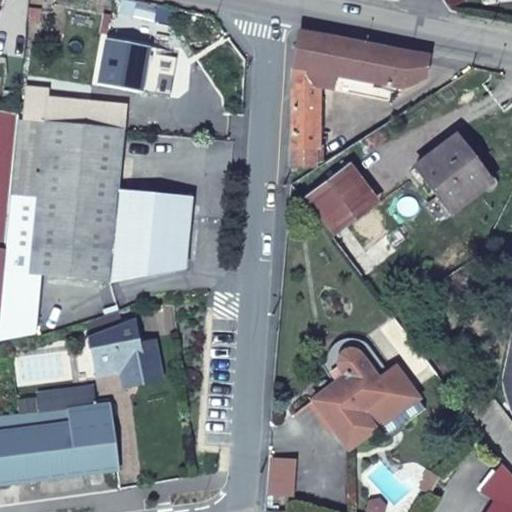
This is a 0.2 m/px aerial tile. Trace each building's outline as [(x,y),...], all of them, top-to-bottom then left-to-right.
[(294,65),(291,168),(315,168),(322,163),(329,134),(327,99),(318,99),(319,89),(333,90),(335,78),(401,90),(425,79),(429,59),(300,34),(294,65)] [(151,48),(110,41),(102,83),(143,90),(151,48)] [(92,103),(50,99),(48,118),(89,122),(92,103)] [(0,326),(1,327),(7,269),(21,120),(22,115),(0,109),(0,326)] [(124,130),(47,122),(21,120),(7,269),(110,279),(187,265),(193,196),(118,189),(124,130)] [(456,139),(435,155),(439,161),(422,174),(451,213),(490,184),(456,139)] [(439,161),(435,155),(417,168),(422,174),(439,161)] [(351,164),(302,201),(332,240),(381,203),(351,164)] [(381,203),(332,240),(361,278),(410,241),(381,203)] [(92,336),(97,363),(122,358),(123,368),(126,385),(165,379),(157,341),(144,343),(136,320),(92,336)] [(511,331),(498,404),(511,406),(511,331)] [(378,381),(360,354),(355,352),(349,352),(341,359),(346,377),(313,401),(347,449),(374,431),(370,424),(413,394),(395,369),(378,381)] [(122,358),(97,363),(99,372),(123,368),(122,358)] [(43,393),(45,413),(96,406),(94,387),(43,393)] [(413,394),(370,424),(374,431),(417,400),(413,394)] [(96,406),(45,413),(22,416),(30,480),(121,469),(113,404),(96,406)] [(0,483),(30,480),(22,416),(0,418),(0,483)] [(270,457),(267,495),(289,496),(291,458),(270,457)] [(511,511),(511,475),(505,466),(482,493),(496,502),(490,511),(511,511)] [(426,472),(421,481),(425,483),(433,488),(438,479),(426,472)] [(425,483),(420,492),(428,497),(433,488),(425,483)]
